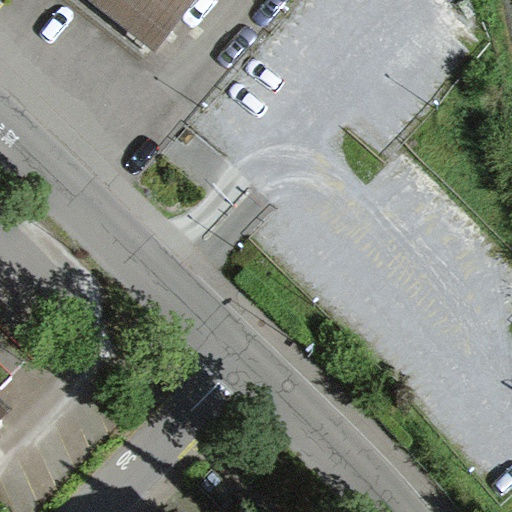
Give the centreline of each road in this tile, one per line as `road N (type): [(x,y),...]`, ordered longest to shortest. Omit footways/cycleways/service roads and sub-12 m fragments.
road 1 (residential): [(0,137),(221,343)]
road 2 (residential): [(221,343),(408,511)]
road 3 (residential): [(221,343),(49,511)]
